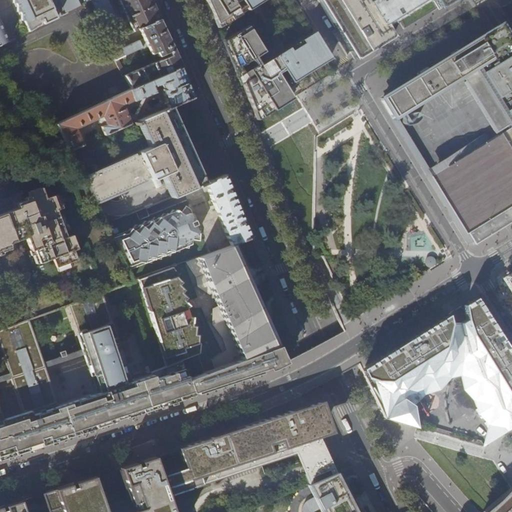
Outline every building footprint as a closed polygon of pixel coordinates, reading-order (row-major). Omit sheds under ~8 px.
[(22,16),(29,31),(57,17),(92,0),(0,0),(0,45),(9,41),(0,23),(0,0),(52,0),(57,9),(53,10),(48,0),(24,12),(26,14),(22,16)] [(117,17),(109,0),(92,0),(86,3),(87,6),(93,3),(103,23),(117,17)] [(150,0),(120,0),(135,31),(139,29),(159,19),(150,0)] [(204,0),(211,12),(218,28),(262,0),(204,0)] [(317,0),(328,16),(346,45),(354,59),(372,48),(393,35),(379,13),(390,6),(397,2),(400,0),(433,0),(438,7),(449,0),(317,0)] [(139,29),(137,34),(144,38),(164,29),(157,25),(159,19),(139,29)] [(97,28),(100,34),(110,30),(107,24),(97,28)] [(250,104),(256,119),(261,116),(280,105),(288,100),(281,88),(331,57),(329,54),(324,47),(319,38),(316,33),(314,30),(268,59),(247,25),(223,40),(225,44),(237,74),(250,104)] [(130,89),(181,67),(178,60),(166,35),(164,29),(144,38),(122,49),(125,56),(142,48),(144,52),(149,50),(151,54),(152,53),(153,56),(157,54),(158,56),(160,56),(161,59),(124,75),(130,89)] [(507,123),(508,126),(430,174),(445,199),(458,219),(453,222),(460,234),(467,245),(472,242),(473,244),(473,245),(479,242),(501,228),(510,222),(511,221),(511,51),(509,46),(499,30),(486,38),(450,59),(423,76),(389,96),(384,99),(387,104),(393,113),(403,107),(401,102),(405,100),(408,104),(419,98),(416,93),(420,91),(423,95),(435,88),(432,84),(464,65),(468,71),(460,76),(478,106),(483,103),(498,129),(507,123)] [(101,37),(105,45),(119,39),(120,34),(114,31),(101,37)] [(188,82),(181,67),(130,89),(57,125),(69,151),(83,145),(75,129),(101,117),(105,125),(101,127),(104,135),(130,122),(123,106),(133,102),(133,103),(153,93),(151,87),(159,84),(161,88),(159,89),(167,107),(170,106),(183,101),(193,97),(188,82)] [(173,114),(170,106),(167,107),(162,110),(139,119),(134,121),(136,124),(138,123),(149,146),(140,151),(139,151),(139,152),(139,154),(135,155),(134,153),(82,178),(95,204),(147,180),(145,177),(149,175),(149,177),(151,178),(161,173),(171,197),(204,184),(199,172),(197,168),(183,137),(173,114)] [(139,119),(162,110),(160,106),(138,116),(139,119)] [(212,180),(205,183),(208,190),(228,242),(213,247),(215,250),(232,244),(250,237),(245,224),(232,192),(228,183),(225,175),(219,177),(212,180)] [(0,248),(8,245),(7,243),(25,237),(30,250),(33,250),(38,263),(51,258),(55,267),(76,260),(73,251),(77,249),(72,235),(66,237),(56,210),(58,210),(53,196),(45,199),(41,188),(27,192),(30,200),(17,205),(18,208),(0,214),(0,248)] [(124,233),(112,239),(125,268),(136,264),(136,262),(144,263),(145,258),(154,259),(154,255),(163,256),(163,251),(172,252),(172,247),(181,248),(182,243),(190,244),(191,239),(200,240),(201,234),(199,230),(198,231),(195,225),(197,224),(195,220),(193,220),(190,214),(192,213),(190,209),(185,204),(180,211),(176,208),(171,215),(166,212),(161,218),(157,216),(152,222),(148,219),(143,226),(139,223),(133,230),(130,227),(124,235),(124,233)] [(237,381),(250,377),(262,373),(274,369),(285,362),(283,358),(281,354),(278,348),(270,330),(259,304),(254,294),(247,279),(236,252),(232,244),(215,250),(209,252),(192,259),(238,360),(233,362),(206,373),(187,380),(181,361),(167,366),(151,372),(151,373),(130,380),(101,293),(69,304),(98,392),(57,405),(29,319),(0,330),(0,460),(10,457),(74,435),(106,425),(110,423),(110,422),(116,420),(116,421),(125,418),(125,417),(129,415),(130,417),(142,413),(183,399),(193,396),(192,393),(197,392),(197,394),(206,391),(237,381)] [(181,361),(198,354),(200,353),(200,343),(197,343),(197,334),(194,334),(194,325),(191,325),(191,317),(187,317),(183,300),(186,297),(180,292),(183,289),(178,284),(180,281),(175,276),(178,274),(172,268),(172,266),(138,279),(167,366),(181,361)] [(421,330),(360,369),(384,418),(411,426),(482,447),(484,446),(483,446),(511,427),(511,353),(475,297),(463,305),(464,309),(465,319),(461,324),(451,323),(448,314),(421,330)] [(208,320),(202,322),(207,337),(213,335),(208,320)] [(227,347),(200,358),(206,373),(233,362),(227,347)] [(179,511),(174,496),(324,447),(312,419),(306,408),(282,416),(253,425),(217,437),(191,445),(180,449),(186,469),(168,475),(162,477),(158,465),(150,467),(139,471),(136,463),(125,467),(121,469),(131,500),(106,508),(95,477),(89,479),(43,494),(48,511),(25,511),(22,501),(0,508),(0,511),(179,511)] [(355,511),(340,481),(335,472),(308,484),(314,498),(308,501),(306,503),(304,504),(302,507),(301,510),(301,511),(312,511),(320,508),(321,511),(355,511)] [(511,511),(511,487),(484,511),(511,511)]
